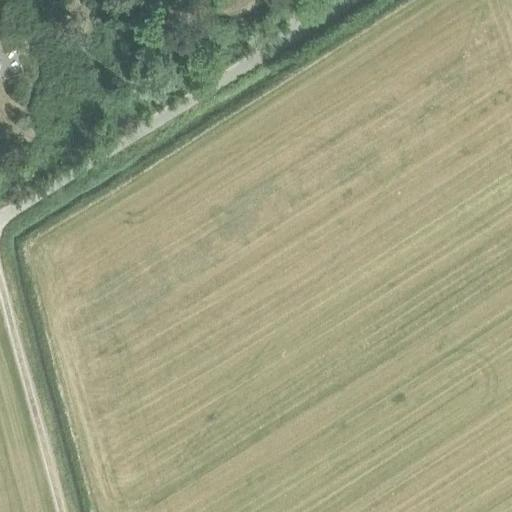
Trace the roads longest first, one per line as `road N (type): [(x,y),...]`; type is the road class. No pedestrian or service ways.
road 1 (unclassified): [(0,218),(351,0)]
road 2 (track): [(0,273),(64,511)]
